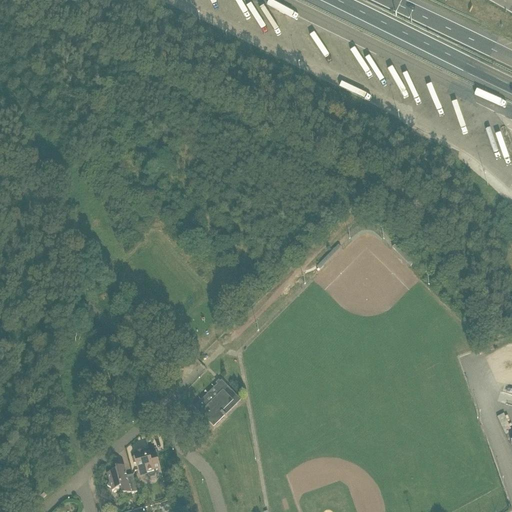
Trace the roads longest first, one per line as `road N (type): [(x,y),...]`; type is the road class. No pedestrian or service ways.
road 1 (unclassified): [(0,209),(122,326),(199,367)]
road 2 (track): [(199,367),(365,212)]
road 3 (motorway): [(336,0),(511,86)]
road 4 (track): [(81,478),(54,379),(0,342)]
road 5 (residential): [(81,478),(199,367)]
road 6 (motorway): [(511,59),(387,0)]
